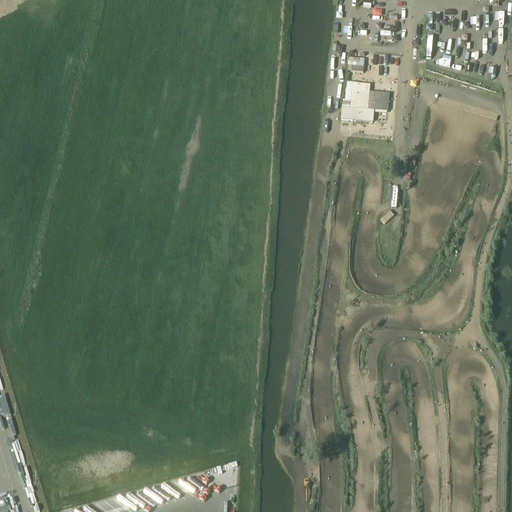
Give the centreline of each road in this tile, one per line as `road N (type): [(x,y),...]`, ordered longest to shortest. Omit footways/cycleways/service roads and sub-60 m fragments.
road 1 (unknown): [(407,14),(400,144),(388,172)]
road 2 (unknown): [(462,91),(430,77),(431,31),(407,14),(407,0)]
